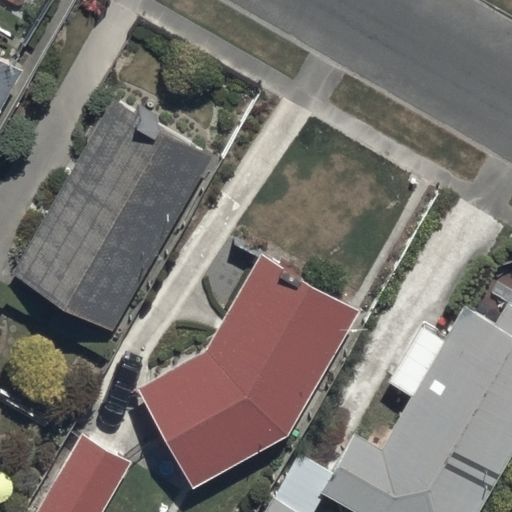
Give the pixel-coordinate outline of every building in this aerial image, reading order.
[(0,105),(21,70),(0,58),(0,105)] [(211,155),(110,97),(10,272),(110,330),(211,155)] [(257,253),(204,346),(136,386),(194,484),(284,431),(354,309),(257,253)] [(329,472),(321,492),(354,511),(474,511),(511,449),(511,304),(505,301),(491,325),(463,309),(444,341),(419,326),(385,383),(409,398),(379,448),(353,433),(329,472)] [(80,434),(34,511),(99,511),(129,462),(80,434)] [(309,511),(321,492),(329,472),(297,453),(261,511),(309,511)]
